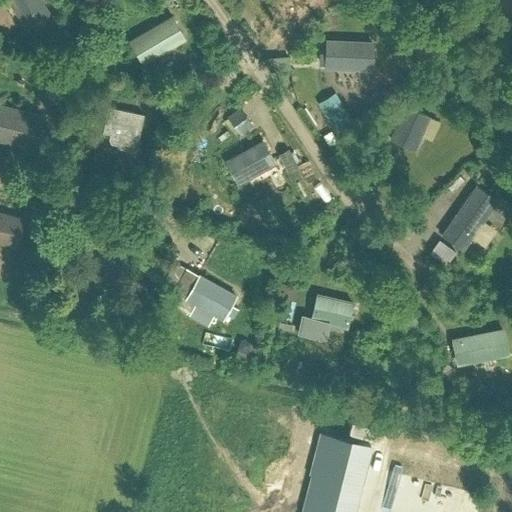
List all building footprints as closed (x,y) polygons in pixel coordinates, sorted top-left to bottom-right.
[(9,0),(27,27),(32,24),(39,33),(48,27),(42,17),(49,12),(41,0),(9,0)] [(141,62),(155,54),(183,38),(171,18),(130,42),(141,62)] [(372,42),(327,40),(326,66),(372,68),(372,42)] [(41,115),(0,105),(0,104),(0,139),(33,148),(41,115)] [(429,116),(406,105),(405,105),(391,137),(415,149),(429,116)] [(108,106),(102,132),(110,133),(108,138),(110,142),(117,144),(119,147),(132,150),(135,148),(143,114),(108,106)] [(249,142),(261,131),(247,116),(235,127),(249,142)] [(227,160),(239,182),(275,162),(263,140),(227,160)] [(477,185),(469,196),(443,234),(463,248),(489,211),(497,199),(477,185)] [(0,215),(0,237),(15,242),(21,221),(0,215)] [(131,249),(86,235),(79,260),(123,274),(131,249)] [(171,267),(162,284),(174,290),(184,274),(171,267)] [(175,291),(195,302),(188,314),(208,325),(215,313),(223,317),(226,311),(233,315),(237,308),(230,304),(236,295),(188,269),(175,291)] [(345,326),(351,301),(351,302),(317,294),(317,293),(316,293),(311,318),(303,316),(304,315),(302,315),(298,332),(301,333),(301,332),(320,337),(323,338),(324,336),(322,336),(326,322),(345,326)] [(452,338),(458,362),(507,353),(502,328),(452,338)] [(301,511),(353,511),(370,444),(330,433),(324,454),(315,451),(310,472),(312,473),(301,511)] [(461,502),(470,503),(475,482),(465,480),(461,502)]
